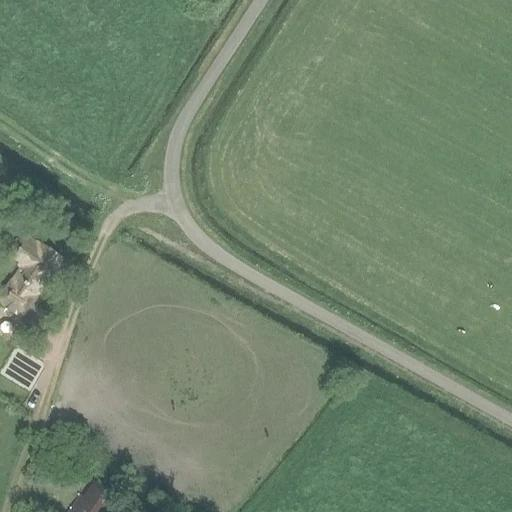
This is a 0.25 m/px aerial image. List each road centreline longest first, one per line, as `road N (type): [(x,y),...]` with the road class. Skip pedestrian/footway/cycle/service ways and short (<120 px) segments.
road 1 (residential): [(511,423),(225,261),(184,221),(174,200),(172,147),(261,0)]
road 2 (track): [(105,230),(7,511)]
